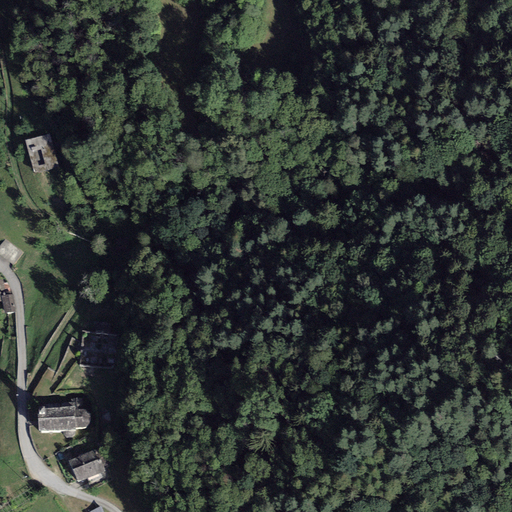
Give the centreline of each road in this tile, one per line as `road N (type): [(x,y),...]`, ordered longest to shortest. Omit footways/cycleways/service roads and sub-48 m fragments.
road 1 (track): [(23,398),(104,249),(44,217),(23,190),(10,152),(0,46)]
road 2 (residential): [(116,511),(52,483),(34,465),(24,431),(18,293),(0,266)]
road 3 (track): [(476,0),(460,88),(468,109),(511,148)]
